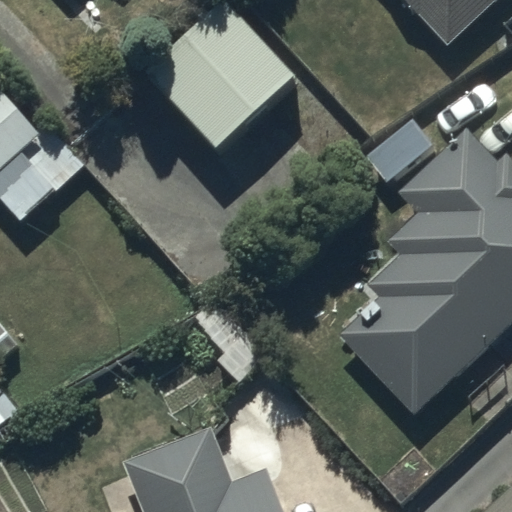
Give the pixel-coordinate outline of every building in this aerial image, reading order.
[(511,0),(402,0),(456,57),(511,4),(511,0)] [(226,26),(152,92),(222,171),(296,105),(226,26)] [(34,141),(0,103),(0,211),(21,234),(85,177),(44,132),(34,141)] [(505,163),(476,131),(401,198),(419,218),(392,242),(407,259),(371,291),(385,307),(345,343),(420,427),(511,345),(511,162),(509,160),(505,163)] [(240,479),(217,423),(130,458),(151,511),(290,511),(272,467),(240,479)] [(511,511),(511,489),(489,511),(511,511)]
